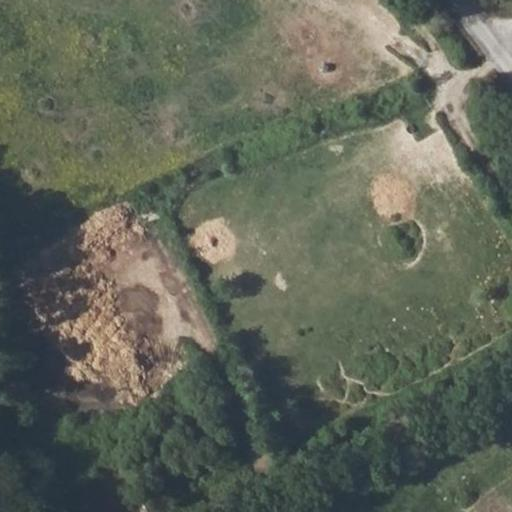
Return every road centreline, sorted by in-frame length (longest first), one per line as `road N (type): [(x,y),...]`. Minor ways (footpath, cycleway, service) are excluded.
road 1 (track): [(264,488),(220,353),(162,233),(166,194),(476,77),(505,51)]
road 2 (track): [(219,511),(511,359)]
